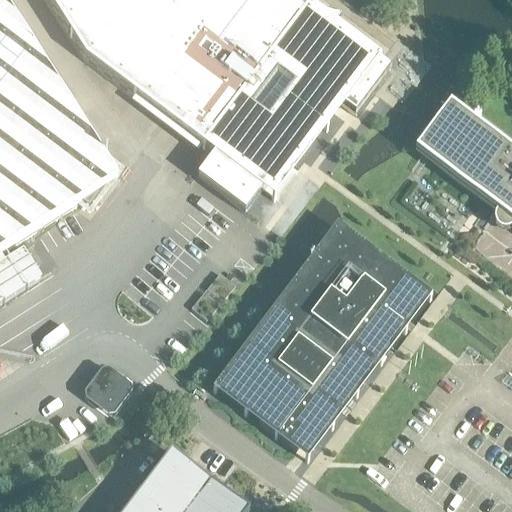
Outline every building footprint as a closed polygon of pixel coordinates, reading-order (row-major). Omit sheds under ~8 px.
[(114,177),(117,172),(104,162),(12,18),(0,0),(0,255),(25,239),(81,204),(89,210),(105,189),(116,182),(114,177)] [(45,0),(83,58),(126,0),(45,0)] [(126,0),(83,58),(85,61),(214,158),(197,180),(244,216),(331,101),(354,118),(389,73),(378,65),(380,62),(297,0),(126,0)] [(511,156),(449,109),(414,155),(495,216),(494,219),(493,224),(494,228),(496,231),(499,233),(503,234),(506,234),(510,232),(511,230),(511,156)] [(407,288),(337,236),(219,393),(261,424),(258,428),(295,455),(303,444),(311,451),(403,329),(386,316),(407,288)] [(110,413),(125,394),(103,377),(88,398),(108,413),(110,413)] [(245,511),(170,455),(126,511),(245,511)]
